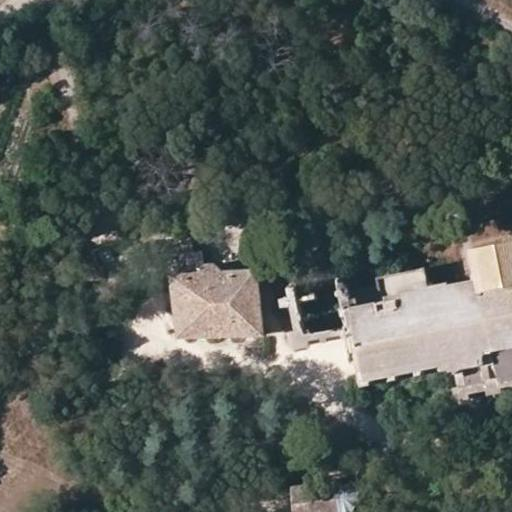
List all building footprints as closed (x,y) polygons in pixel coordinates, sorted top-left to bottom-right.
[(511,242),(471,251),(477,281),(471,282),(470,281),(430,289),(420,291),(406,294),(405,293),(400,294),(401,297),(358,305),(357,303),(352,304),(352,303),(351,303),(351,307),(349,307),(345,308),(346,313),(350,312),(353,324),(349,325),(349,327),(347,327),(349,334),(349,335),(355,334),(358,351),(354,352),(356,359),(360,359),(364,384),(375,382),(374,378),(393,374),(394,379),(400,378),(399,373),(417,370),(418,375),(424,373),(423,369),(441,366),(442,370),(449,369),(449,372),(453,371),(456,386),(451,387),(453,401),(468,398),(467,394),(483,391),(484,396),(499,393),(498,388),(511,385),(511,242)] [(172,276),(205,274),(203,251),(187,252),(170,254),(172,276)] [(376,283),(354,288),(355,291),(381,286),(380,281),(397,278),(397,279),(403,278),(403,277),(418,274),(421,289),(420,290),(420,291),(430,289),(428,287),(425,269),(396,274),(380,277),(378,278),(377,278),(377,279),(376,280),(376,281),(375,282),(376,283)] [(297,305),(299,314),(307,313),(305,303),(306,302),(305,298),(304,298),(298,271),(297,271),(295,271),(294,271),(292,271),(291,272),(289,273),(288,274),(286,275),(286,276),(285,276),(285,277),(290,276),(295,297),(286,299),(288,307),(297,305)] [(205,274),(172,276),(179,339),(261,335),(255,272),(205,274)] [(341,274),(340,274),(344,295),(349,294),(349,297),(351,296),(351,295),(356,294),(355,291),(354,288),(353,288),(352,283),(351,282),(350,281),(350,280),(349,280),(348,280),(347,280),(346,280),(345,279),(344,275),(344,274),(343,274),(341,274)] [(349,334),(347,327),(311,334),(308,321),(301,323),(303,333),(299,334),(301,346),(313,344),(312,341),(328,338),(329,339),(332,338),(332,337),(349,334)] [(351,511),(355,507),(357,502),(357,497),(355,492),(352,488),(348,485),(343,484),(338,484),(291,489),(293,511),(349,511),(350,511),(351,511)]
